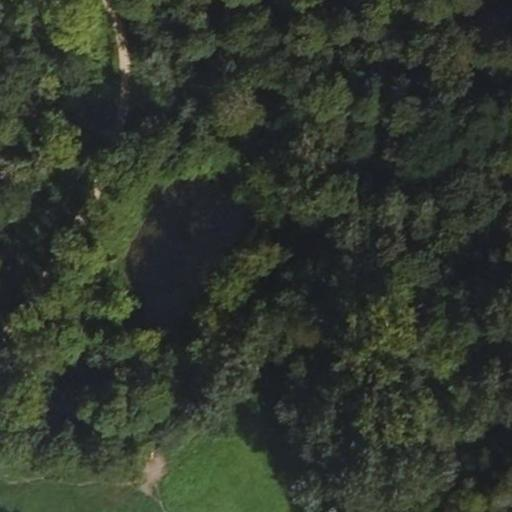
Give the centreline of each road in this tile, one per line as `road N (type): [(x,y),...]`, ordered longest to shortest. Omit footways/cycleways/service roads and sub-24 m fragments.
road 1 (track): [(0,399),(152,423),(176,410),(242,313),(278,240),(415,171),(511,143)]
road 2 (track): [(0,346),(113,154),(124,114),(125,30),(102,0)]
